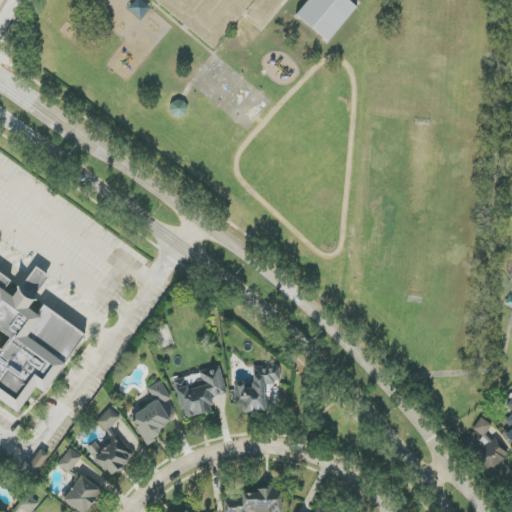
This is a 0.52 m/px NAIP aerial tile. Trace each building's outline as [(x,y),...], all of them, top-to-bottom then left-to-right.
[(214,52),(154,0),(284,0),(261,28),(245,14),(214,52)] [(329,42),(357,6),(348,0),(308,0),(296,17),(329,42)] [(0,398),(20,412),(36,387),(45,393),(85,334),(43,305),(37,315),(27,308),(49,276),(35,266),(14,297),(4,291),(11,281),(0,273),(0,398)] [(266,412),(265,383),(280,383),(279,366),(250,367),(250,382),(235,382),(236,413),(266,412)] [(226,394),(221,368),(192,375),(193,377),(175,381),(183,418),(213,412),(210,398),(226,394)] [(130,416),(144,442),(173,427),(161,405),(171,399),(161,381),(150,388),(157,402),(130,416)] [(511,399),(506,406),(511,411),(511,414),(505,422),(511,427),(503,435),(511,443),(511,399)] [(96,422),(107,432),(120,417),(110,408),(96,422)] [(507,458),(489,430),(491,429),(484,418),(471,426),(476,432),(465,439),(486,472),(507,458)] [(87,448),(107,478),(134,459),(117,435),(100,447),(96,442),(87,448)] [(58,465),(69,474),(81,457),(70,449),(58,465)] [(26,470),(34,475),(48,455),(40,450),(26,470)] [(63,501),(79,511),(87,511),(102,490),(81,476),(63,501)] [(224,501),(224,511),(280,511),(281,487),(258,488),(258,494),(242,494),(242,501),(224,501)] [(12,511),(5,511),(0,507),(0,511),(30,511),(38,503),(27,495),(12,511)]
